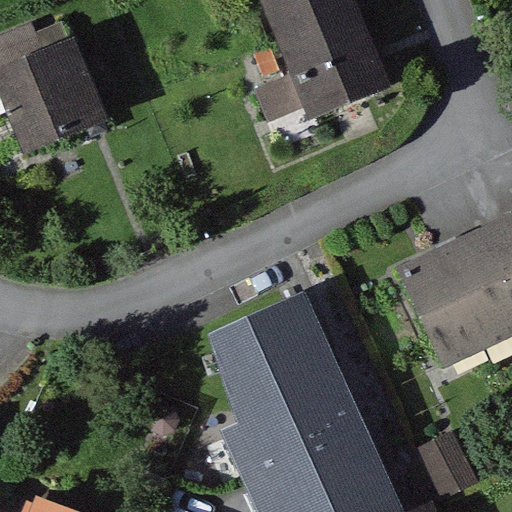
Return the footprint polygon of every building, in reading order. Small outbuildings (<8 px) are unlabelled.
[(352,0),(278,0),(326,116),(390,90),(352,0)] [(87,48),(11,79),(44,161),(120,130),(87,48)] [(511,229),(422,266),(461,363),(511,341),(511,229)] [(401,511),(407,509),(317,299),(225,338),(298,511),(401,511)] [(174,474),(158,511),(221,511),(228,496),(174,474)]
